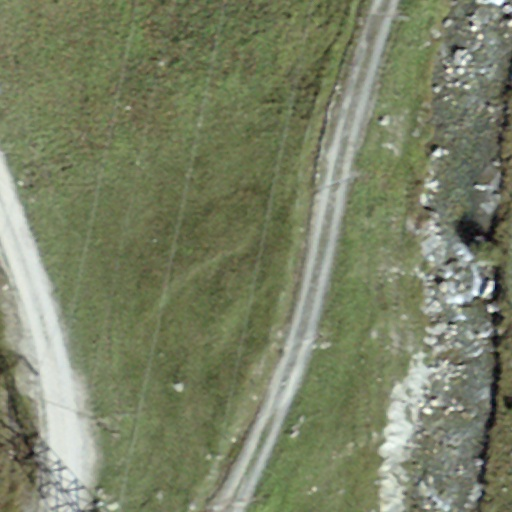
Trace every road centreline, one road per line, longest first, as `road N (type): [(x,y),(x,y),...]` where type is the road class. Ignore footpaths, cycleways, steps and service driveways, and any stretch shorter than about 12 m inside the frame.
road 1 (track): [(223,511),(307,340),(332,153),(388,0)]
road 2 (track): [(77,511),(71,414),(0,203)]
